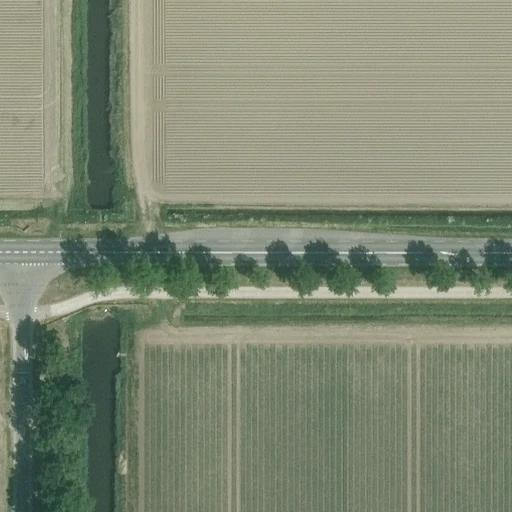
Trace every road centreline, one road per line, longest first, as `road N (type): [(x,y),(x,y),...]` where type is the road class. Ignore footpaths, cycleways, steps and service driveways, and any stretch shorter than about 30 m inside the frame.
road 1 (secondary): [(511,254),(20,254)]
road 2 (unclassified): [(21,511),(20,254)]
